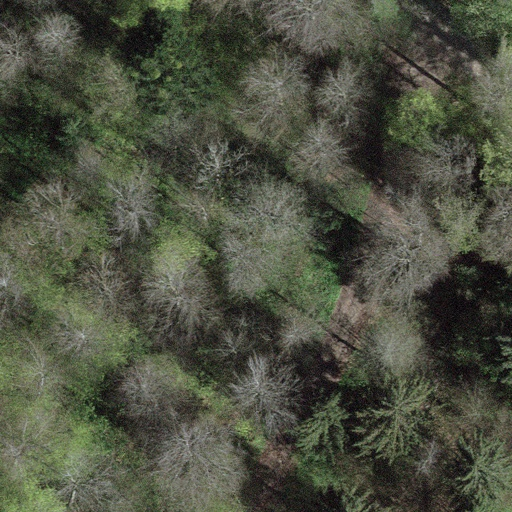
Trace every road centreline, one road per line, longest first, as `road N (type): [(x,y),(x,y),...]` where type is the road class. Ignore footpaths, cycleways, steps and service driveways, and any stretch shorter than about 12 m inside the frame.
road 1 (track): [(449,27),(431,105),(354,329),(235,511)]
road 2 (track): [(511,110),(426,0)]
